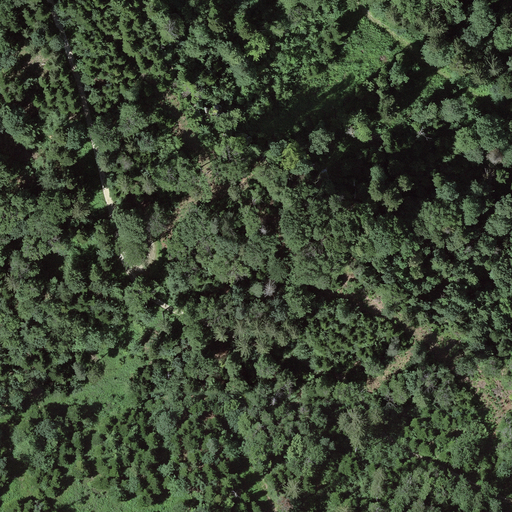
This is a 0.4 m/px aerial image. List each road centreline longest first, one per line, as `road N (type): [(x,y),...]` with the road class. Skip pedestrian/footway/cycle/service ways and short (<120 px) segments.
road 1 (track): [(50,0),(128,276),(179,314),(322,370),(394,443),(511,485)]
road 2 (track): [(355,0),(459,83),(511,110)]
